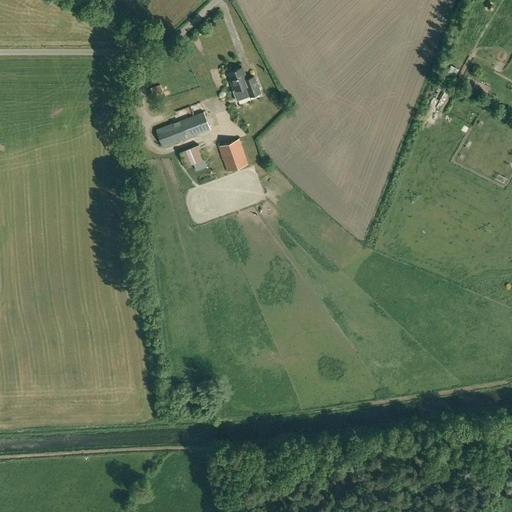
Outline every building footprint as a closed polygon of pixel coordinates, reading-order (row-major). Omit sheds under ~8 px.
[(228,73),(234,90),(233,90),(237,101),(249,96),(260,92),(254,76),(247,79),(242,67),(228,73)] [(204,111),(179,120),(185,138),(210,129),(204,111)] [(179,120),(157,128),(163,146),(185,138),(179,120)] [(248,163),(243,149),(239,138),(218,145),(227,170),(248,163)] [(198,144),(180,151),(185,166),(204,159),(198,144)]
